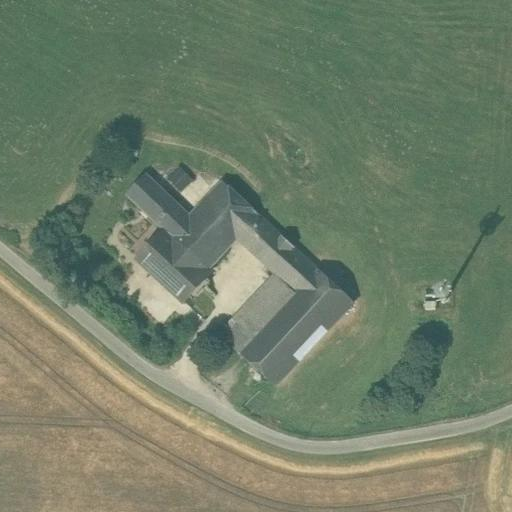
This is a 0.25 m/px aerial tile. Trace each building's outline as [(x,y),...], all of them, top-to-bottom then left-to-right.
[(223,182),(190,217),(146,175),(126,195),(164,231),(207,272),(238,238),(273,270),(272,271),(275,274),(295,294),(318,270),(223,182)] [(297,187),(278,183),(275,198),(294,202),(297,187)] [(207,272),(164,231),(138,260),(183,302),(209,274),(207,272)] [(295,294),(240,354),(276,388),(354,304),(318,270),(295,294)] [(275,274),(219,335),(240,354),(295,294),(275,274)]
